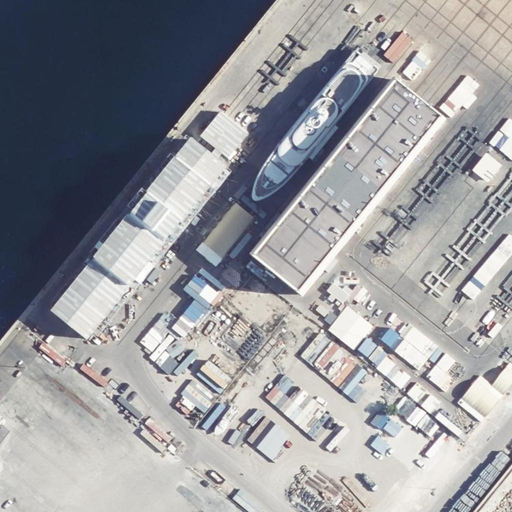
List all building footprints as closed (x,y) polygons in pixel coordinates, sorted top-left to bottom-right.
[(397,78),(253,254),(300,292),(443,116),(397,78)] [(485,155),(475,168),(488,179),(499,166),(485,155)] [(511,161),(408,297),(434,317),(511,215),(511,161)] [(228,249),(262,209),(243,193),(208,233),(228,249)] [(343,312),(348,306),(362,289),(357,285),(352,291),(346,285),(343,290),(334,283),(327,291),(342,304),(338,308),(343,312)] [(374,327),(348,306),(343,312),(329,330),(355,351),(374,327)] [(185,316),(171,333),(191,351),(206,335),(185,316)] [(302,332),(286,319),(276,330),(292,344),(302,332)] [(401,341),(430,357),(435,346),(407,330),(401,341)] [(150,349),(142,358),(164,379),(172,370),(150,349)] [(420,405),(429,393),(380,353),(370,364),(381,373),(346,417),(358,426),(393,383),(420,405)] [(355,355),(352,359),(372,376),(376,372),(355,355)] [(333,368),(321,356),(311,368),(325,379),(333,368)] [(105,411),(39,358),(29,371),(94,424),(105,411)] [(96,445),(11,378),(0,392),(0,404),(78,466),(96,445)] [(325,387),(334,392),(338,384),(330,380),(325,387)] [(264,414),(253,403),(241,415),(253,426),(264,414)] [(247,450),(261,435),(235,412),(221,427),(235,439),(230,445),(240,454),(245,448),(247,450)] [(348,438),(405,485),(414,474),(380,446),(379,448),(356,429),(348,438)] [(267,441),(250,461),(280,487),(298,467),(267,441)] [(173,491),(198,511),(240,511),(189,471),(173,491)] [(304,472),(283,493),(300,510),(321,489),(304,472)] [(0,481),(0,503),(12,511),(43,511),(44,511),(0,481)] [(351,511),(325,488),(305,510),(307,511),(351,511)]
